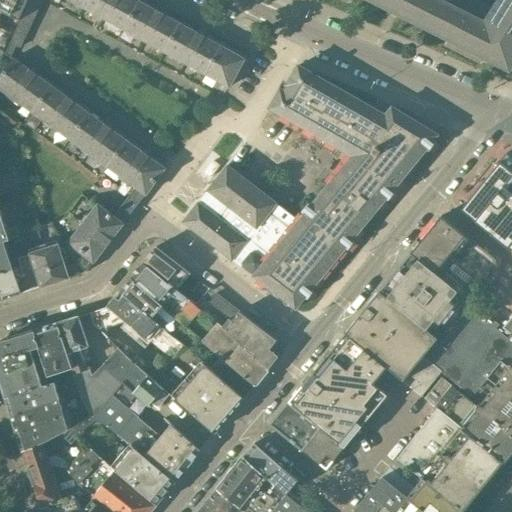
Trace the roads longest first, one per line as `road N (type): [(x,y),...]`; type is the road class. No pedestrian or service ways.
road 1 (residential): [(321,327),(418,406),(346,497),(249,416)]
road 2 (residential): [(153,218),(217,127),(239,123),(276,75),(294,25)]
road 3 (residential): [(493,109),(294,25)]
road 4 (residential): [(314,337),(153,218)]
road 5 (residential): [(0,319),(86,291),(153,218)]
road 6 (residential): [(431,194),(321,327)]
road 7 (residential): [(249,416),(170,511)]
